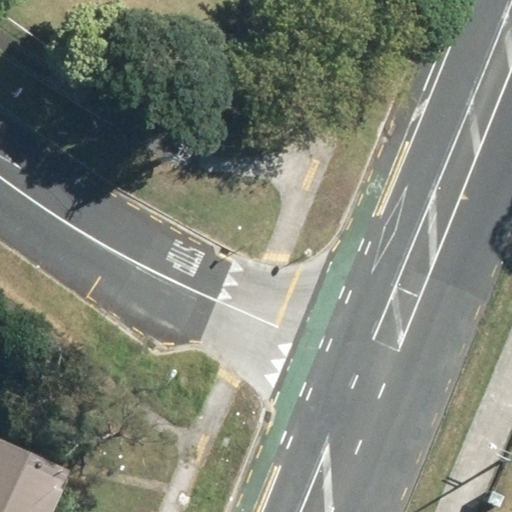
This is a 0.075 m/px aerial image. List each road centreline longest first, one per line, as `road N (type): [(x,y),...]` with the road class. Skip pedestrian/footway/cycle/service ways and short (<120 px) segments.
road 1 (tertiary): [(378,349),(224,307),(162,281),(0,172)]
road 2 (primary): [(511,21),(378,349)]
road 3 (primary): [(378,349),(307,511)]
